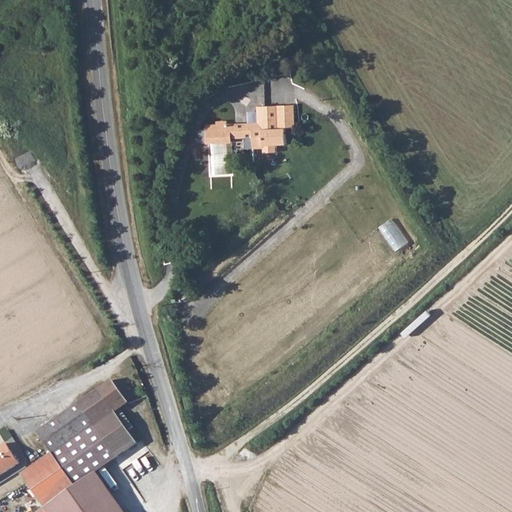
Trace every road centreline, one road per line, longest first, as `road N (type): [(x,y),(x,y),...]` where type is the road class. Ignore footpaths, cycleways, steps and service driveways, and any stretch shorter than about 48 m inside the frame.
road 1 (tertiary): [(199,511),(135,294),(106,144),(91,0)]
road 2 (track): [(188,472),(290,406),(511,206)]
